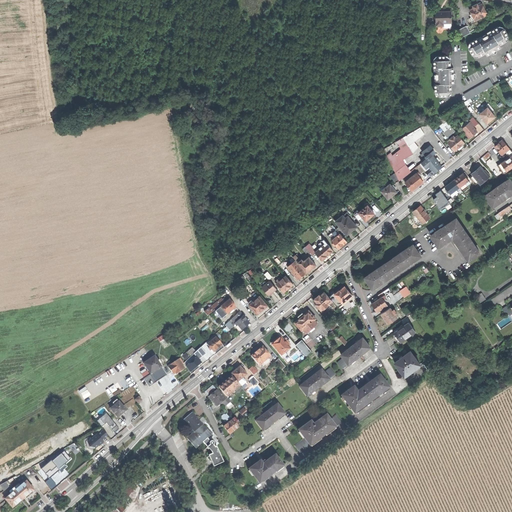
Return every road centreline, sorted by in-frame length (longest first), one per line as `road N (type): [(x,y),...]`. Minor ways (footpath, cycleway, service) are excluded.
road 1 (secondary): [(343,259),(500,130)]
road 2 (residential): [(343,259),(384,350),(316,397)]
road 3 (residential): [(190,385),(234,461),(285,424)]
